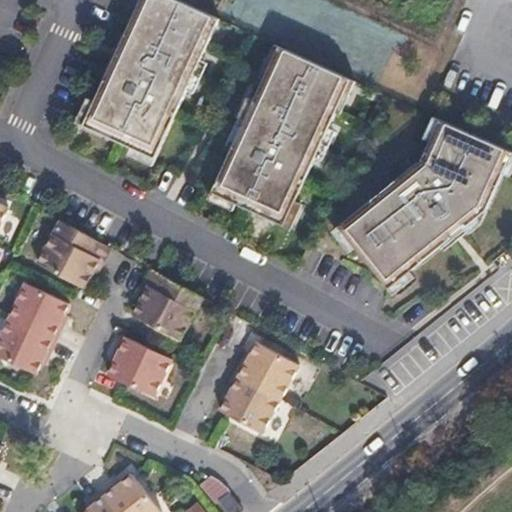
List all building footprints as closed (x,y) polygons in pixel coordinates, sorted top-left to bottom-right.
[(136,0),(79,121),(151,155),(216,17),(180,0),(136,0)] [(212,189),(284,221),(349,74),(277,43),(212,189)] [(380,285),(481,206),(509,149),(438,114),(412,160),(331,222),(380,285)] [(0,224),(10,203),(0,198),(0,224)] [(113,244),(62,217),(39,259),(86,284),(95,270),(98,271),(113,244)] [(205,293),(154,266),(139,293),(143,295),(135,310),(182,335),(205,293)] [(76,301),(32,281),(0,349),(0,351),(43,372),(48,360),(52,361),(74,315),(70,313),(76,301)] [(172,353),(122,330),(110,354),(114,356),(108,369),(154,390),(172,353)] [(264,427),(301,359),(259,336),(253,347),(250,345),(224,391),(228,393),(222,404),(264,427)] [(79,511),(156,511),(164,506),(133,468),(123,477),(120,474),(88,499),(90,502),(79,511)] [(214,500),(227,493),(218,475),(204,483),(214,500)] [(208,511),(201,501),(185,511),(208,511)]
